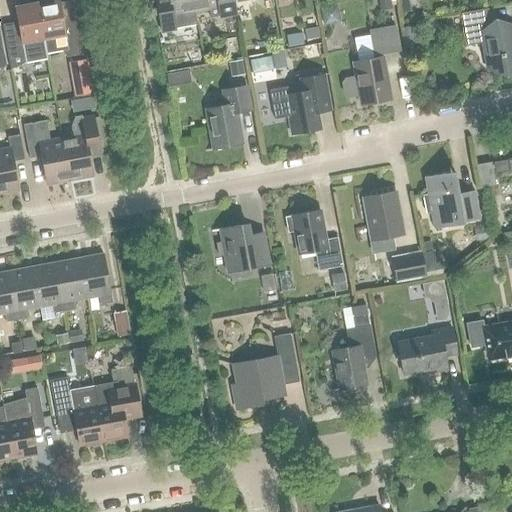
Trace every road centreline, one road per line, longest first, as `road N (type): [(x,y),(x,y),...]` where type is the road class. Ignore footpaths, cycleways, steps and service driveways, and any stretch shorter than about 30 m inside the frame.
road 1 (residential): [(0,229),(352,162),(415,125),(511,105)]
road 2 (residential): [(511,413),(255,461)]
road 3 (residential): [(255,461),(0,509)]
